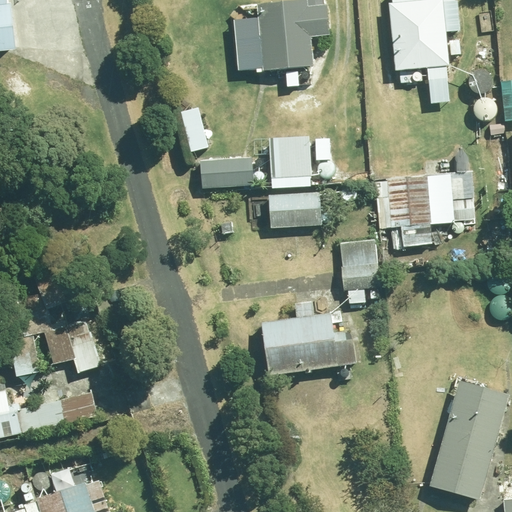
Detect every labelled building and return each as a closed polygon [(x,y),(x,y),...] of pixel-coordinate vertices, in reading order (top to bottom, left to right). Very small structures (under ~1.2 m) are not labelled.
[(0,0),(0,52),(14,51),(9,5),(8,0),(0,0)] [(459,34),(457,1),(395,5),(400,86),(419,84),(418,70),(448,69),(445,35),(459,34)] [(327,40),(328,9),(264,8),(264,72),(313,72),(313,39),(327,40)] [(511,91),(501,93),(504,123),(511,121),(511,91)] [(310,140),(274,141),(276,181),(334,178),(333,161),(311,162),(310,140)] [(254,190),(253,162),(200,164),(201,192),(254,190)] [(377,180),(379,229),(395,228),(396,247),(454,245),(453,214),(473,214),(472,177),(377,180)] [(322,229),(321,196),(270,198),(271,231),(322,229)] [(379,288),(376,243),(341,245),(343,290),(379,288)] [(333,342),(329,317),(259,328),(267,379),(355,365),(351,339),(333,342)] [(99,370),(88,325),(45,335),(53,369),(74,363),(77,375),(99,370)] [(32,344),(5,353),(14,381),(41,373),(32,344)] [(506,401),(459,388),(432,490),(479,502),(506,401)] [(10,414),(5,393),(0,394),(0,440),(106,417),(101,394),(10,414)] [(129,511),(118,479),(21,511),(129,511)]
